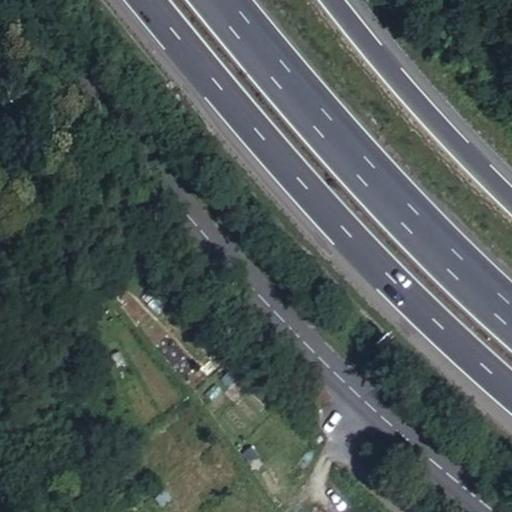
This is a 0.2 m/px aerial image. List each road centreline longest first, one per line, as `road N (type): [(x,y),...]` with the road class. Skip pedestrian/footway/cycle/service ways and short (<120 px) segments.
road 1 (secondary): [(15,0),(196,227),(490,511)]
road 2 (trunk): [(153,0),(358,241),(511,387)]
road 3 (trunk): [(511,310),(325,117),(225,0)]
road 4 (trunk): [(511,199),(326,0)]
